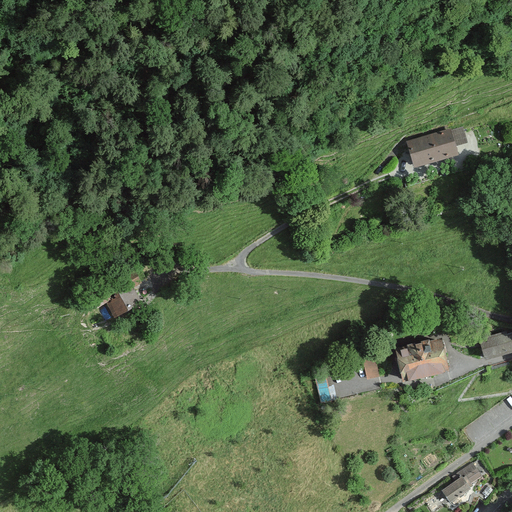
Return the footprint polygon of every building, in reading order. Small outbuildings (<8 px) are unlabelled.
[(454,127),(408,141),(418,168),(463,154),(454,127)] [(146,283),(139,269),(83,300),(91,313),(108,303),(116,319),(145,303),(137,288),(146,283)] [(511,333),(483,341),(487,357),(511,350),(511,333)] [(439,339),(396,349),(403,379),(446,369),(439,339)] [(365,359),(366,377),(379,376),(377,357),(365,359)] [(327,371),(315,373),(321,400),(332,398),(327,371)] [(483,479),(476,468),(467,474),(444,489),(452,500),(483,479)]
